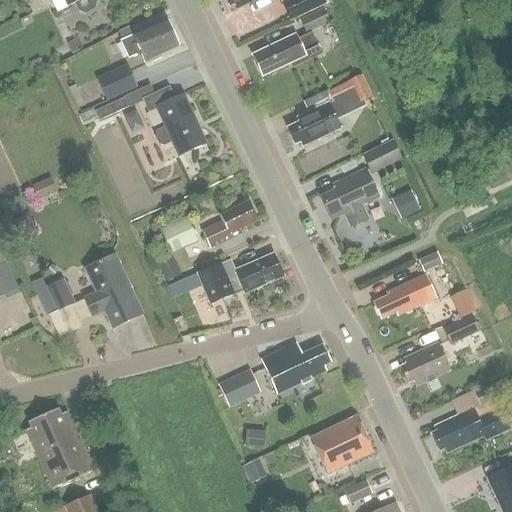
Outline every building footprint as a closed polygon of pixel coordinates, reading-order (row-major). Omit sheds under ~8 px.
[(53,0),(60,13),(63,11),(76,5),(80,12),(86,14),(95,10),(97,3),(95,0),(53,0)] [(238,10),(259,0),(227,0),(231,8),(236,6),(238,10)] [(290,22),(324,6),(320,0),(291,0),(281,5),(290,22)] [(297,36),(255,56),(261,70),(269,66),(272,74),(292,65),(294,69),(323,55),(313,34),(332,25),(325,10),(302,21),(309,36),(299,40),(297,36)] [(161,56),(180,47),(172,31),(172,29),(170,25),(168,23),(167,22),(134,37),(130,29),(119,33),(123,42),(131,59),(142,54),(148,65),(162,58),(161,56)] [(75,41),(67,44),(72,56),(80,52),(75,41)] [(129,73),(99,87),(107,104),(137,90),(129,73)] [(350,83),(328,93),(332,101),(354,90),(356,97),(360,104),(363,102),(372,98),(362,77),(362,76),(350,82),(350,83)] [(97,112),(94,113),(98,121),(98,122),(99,123),(100,122),(145,102),(150,113),(157,109),(166,128),(156,132),(154,137),(158,146),(164,148),(173,144),(180,158),(208,145),(185,95),(177,100),(171,87),(156,94),(152,86),(97,112)] [(302,123),(290,129),(297,145),(303,142),(305,147),(320,140),(322,141),(328,138),(329,136),(341,130),(330,105),(301,119),(302,123)] [(394,142),(363,158),(372,177),(403,161),(394,142)] [(368,221),(361,207),(380,199),(366,171),(334,186),(337,192),(322,198),(330,215),(336,213),(338,218),(348,214),(354,228),(368,221)] [(57,194),(51,180),(32,188),(38,202),(57,194)] [(410,192),(391,200),(401,222),(404,220),(420,213),(412,196),(410,192)] [(203,232),(212,250),(243,235),(241,231),(259,222),(250,203),(221,217),(224,222),(203,232)] [(187,219),(161,232),(172,256),(198,243),(187,219)] [(423,260),(419,262),(424,274),(442,266),(437,254),(423,260)] [(84,300),(93,318),(106,312),(114,330),(144,315),(117,256),(86,271),(97,294),(84,300)] [(245,294),(285,277),(276,256),(237,272),(232,261),(200,275),(213,305),(244,292),(245,294)] [(172,257),(157,264),(167,284),(168,283),(168,284),(174,281),(173,280),(181,276),(176,265),(172,257)] [(5,264),(0,266),(0,284),(6,298),(19,292),(5,264)] [(51,266),(47,270),(54,276),(58,271),(51,266)] [(376,306),(374,308),(378,316),(380,316),(383,321),(398,314),(399,317),(405,314),(407,316),(412,313),(412,311),(437,300),(426,276),(388,294),(390,297),(375,304),(376,306)] [(74,306),(62,281),(47,289),(59,313),(74,306)] [(467,293),(452,299),(461,320),(476,314),(467,293)] [(473,318),(444,331),(451,348),(480,335),(473,318)] [(304,356),(298,345),(263,362),(279,394),(327,371),(325,367),(332,364),(324,347),(304,356)] [(404,360),(407,366),(402,368),(409,384),(414,382),(416,387),(451,372),(439,345),(404,360)] [(229,410),(261,395),(249,371),(218,387),(229,410)] [(511,389),(507,380),(475,395),(481,408),(511,393),(511,389)] [(68,414),(63,416),(62,416),(60,411),(31,424),(34,429),(28,432),(55,490),(94,472),(68,414)] [(439,433),(433,436),(441,451),(446,449),(448,454),(486,436),(488,441),(511,430),(502,411),(497,413),(479,422),(474,411),(458,419),(437,428),(439,433)] [(357,418),(312,439),(329,475),(374,454),(357,418)] [(258,461),(242,469),(251,486),(267,478),(258,461)] [(503,511),(511,511),(511,468),(489,480),(503,511)] [(373,496),(367,483),(345,493),(351,507),(373,496)] [(98,511),(91,496),(56,511),(98,511)]
